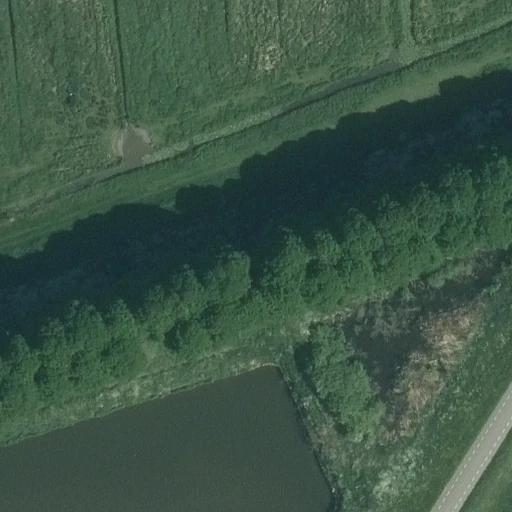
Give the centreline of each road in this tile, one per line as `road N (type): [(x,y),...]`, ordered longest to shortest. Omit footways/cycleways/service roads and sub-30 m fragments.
road 1 (unclassified): [(0,366),(511,175)]
road 2 (tertiary): [(444,511),(511,403)]
